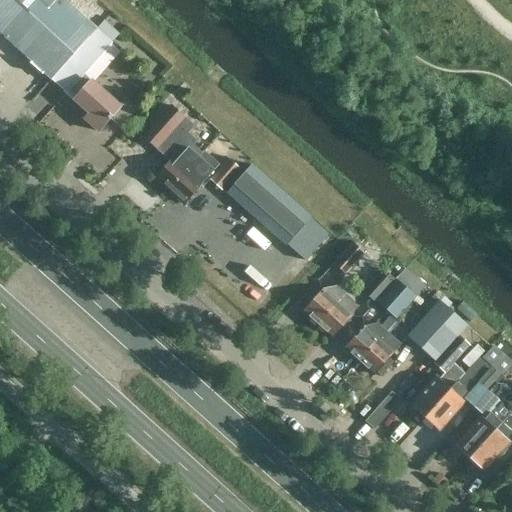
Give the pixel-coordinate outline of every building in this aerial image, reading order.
[(87,11),(74,0),(0,0),(0,33),(2,35),(51,80),(96,29),(90,24),(92,22),(89,19),(87,21),(82,17),(87,11)] [(112,43),(96,29),(51,80),(66,94),(69,91),(77,98),(74,101),(89,115),(84,120),(98,132),(110,119),(120,128),(137,109),(126,99),(119,106),(92,81),(91,82),(83,75),(112,43)] [(155,179),(157,181),(195,139),(188,133),(194,126),(172,106),(144,138),(170,162),(155,179)] [(226,157),(220,164),(204,149),(202,152),(193,144),(196,141),(195,139),(157,181),(184,206),(201,187),(203,188),(210,180),(224,193),(243,172),(226,157)] [(311,215),(254,163),(227,194),(284,245),(311,215)] [(345,275),(364,254),(352,243),(333,264),(345,275)] [(414,297),(383,269),(363,291),(375,302),(377,300),(396,317),(414,297)] [(303,312),(318,325),(345,294),(338,287),(322,290),(303,312)] [(345,294),(318,325),(332,338),(352,316),(353,301),(345,294)] [(408,337),(425,353),(447,328),(430,312),(408,337)] [(344,348),(359,362),(386,331),(377,324),(364,327),(344,348)] [(414,412),(423,420),(464,374),(453,365),(469,347),(447,328),(425,353),(436,362),(434,364),(445,373),(438,381),(436,378),(411,406),(416,410),(414,412)] [(386,331),(359,362),(373,375),(376,372),(381,376),(393,362),(388,358),(401,344),(386,331)] [(464,374),(423,420),(433,429),(435,427),(439,430),(463,403),(461,401),(461,400),(473,410),(494,386),(492,384),(499,375),(480,357),(464,374)] [(459,452),(468,460),(511,411),(511,403),(494,386),(473,410),(485,420),(484,421),(481,419),(457,446),(461,450),(459,452)] [(371,411),(380,420),(402,399),(394,390),(371,411)] [(511,411),(468,460),(478,469),(480,467),(484,471),(508,443),(505,441),(511,433),(511,411)]
